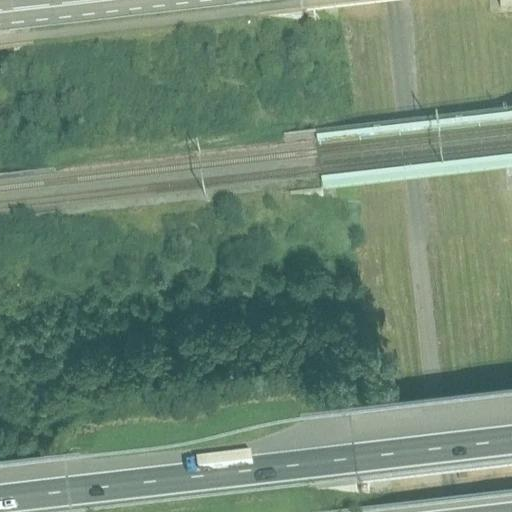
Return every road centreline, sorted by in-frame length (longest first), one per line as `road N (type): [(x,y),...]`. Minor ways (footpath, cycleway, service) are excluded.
road 1 (motorway): [(511,449),(0,506)]
road 2 (primary): [(0,19),(175,0)]
